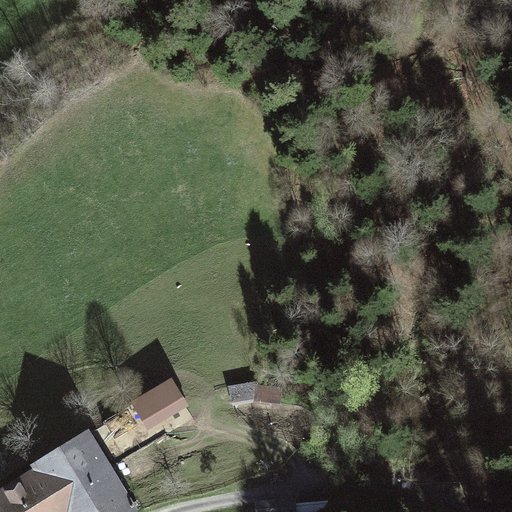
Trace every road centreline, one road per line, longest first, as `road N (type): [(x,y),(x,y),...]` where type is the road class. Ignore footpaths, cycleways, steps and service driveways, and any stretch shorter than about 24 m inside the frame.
road 1 (track): [(495,511),(358,488),(172,511)]
road 2 (track): [(199,418),(290,455),(300,492)]
